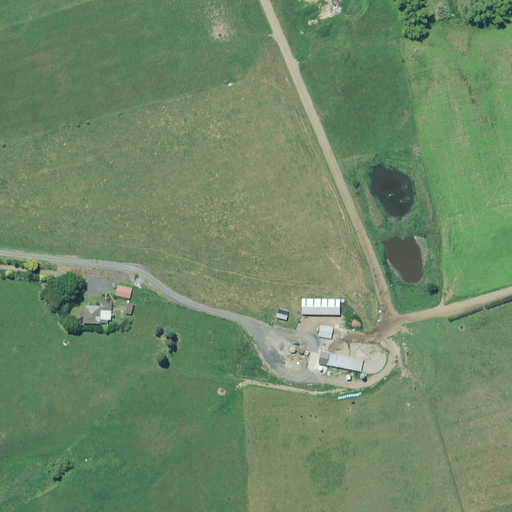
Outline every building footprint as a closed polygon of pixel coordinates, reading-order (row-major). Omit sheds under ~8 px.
[(133,289),(119,286),(117,296),(131,299),(133,289)] [(341,315),(341,300),(302,299),(302,315),(341,315)] [(113,301),(102,301),(101,307),(85,306),(85,311),(81,311),(81,318),(85,318),(85,323),(108,325),(108,320),(112,320),(113,301)] [(334,327),(321,325),(320,337),(332,338),(334,327)] [(357,359),(321,352),(319,363),(362,372),(364,360),(357,359)]
